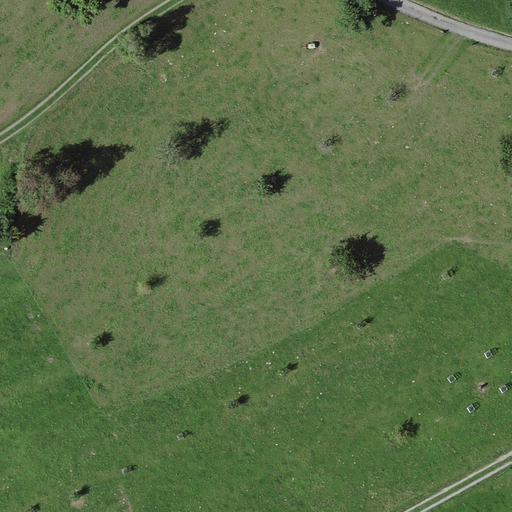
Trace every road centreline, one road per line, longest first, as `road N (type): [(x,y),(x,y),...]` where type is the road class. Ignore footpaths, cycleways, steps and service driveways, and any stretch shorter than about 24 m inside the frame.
road 1 (track): [(181,0),(113,44),(0,142)]
road 2 (track): [(511,48),(460,35),(389,0)]
